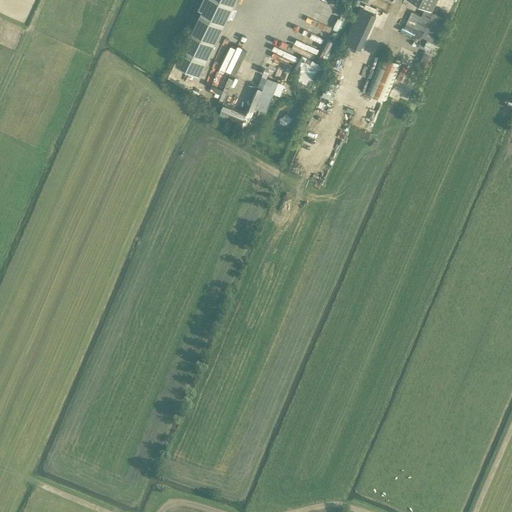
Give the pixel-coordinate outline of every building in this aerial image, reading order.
[(175,63),(199,74),(234,0),(201,0),(197,8),(201,10),(175,63)] [(408,0),(425,8),(422,15),(412,10),(404,27),(436,42),(449,16),(444,14),(443,16),(432,11),(437,0),(408,0)] [(360,49),(376,14),(360,7),(344,42),(360,49)] [(316,79),(322,63),(315,60),(317,53),(292,44),(290,48),(275,43),(270,56),(301,67),(296,79),(307,83),(310,77),(316,79)] [(380,54),(365,91),(386,101),(401,63),(380,54)] [(225,97),(234,75),(218,69),(213,80),(208,78),(206,85),(214,88),(212,93),(225,97)] [(240,127),(246,112),(223,103),(217,118),(240,127)]
